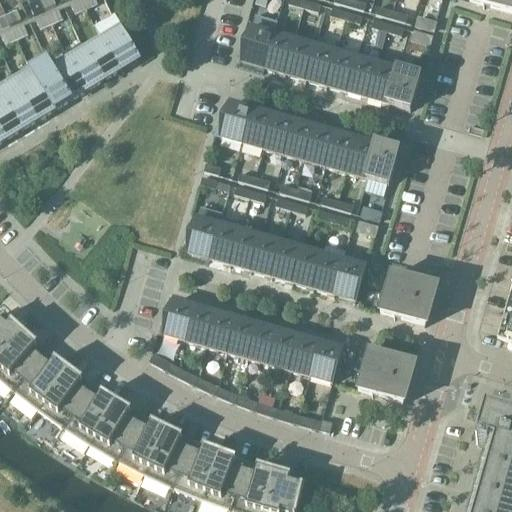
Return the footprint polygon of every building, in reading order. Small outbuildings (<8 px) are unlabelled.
[(49,0),(40,4),(45,14),(55,9),(51,0),(49,0)] [(89,0),(82,4),(86,13),(97,8),(93,0),(89,0)] [(335,0),(334,7),(349,11),(351,3),(340,0),(335,0)] [(511,0),(470,0),(469,6),(511,18),(511,0)] [(288,9),(303,13),(305,5),(290,1),(288,9)] [(351,3),(349,11),(364,16),(366,7),(351,3)] [(45,14),(40,4),(29,9),(34,18),(45,14)] [(86,13),(82,4),(71,8),(75,18),(86,13)] [(305,5),(303,13),(318,18),(320,9),(305,5)] [(375,19),(390,23),(393,15),(378,11),(375,19)] [(330,21),(345,25),(347,17),(332,13),(330,21)] [(6,19),(10,29),(21,24),(17,14),(6,19)] [(47,19),(51,29),(62,24),(58,14),(47,19)] [(393,15),(390,23),(405,27),(408,19),(393,15)] [(347,17),(345,25),(360,30),(362,21),(347,17)] [(0,21),(0,33),(10,29),(6,19),(0,21)] [(51,29),(47,19),(36,24),(40,33),(51,29)] [(416,30),(433,35),(435,27),(418,22),(416,30)] [(371,33),(387,37),(389,29),(374,25),(371,33)] [(12,34),(17,44),(28,39),(23,29),(12,34)] [(389,29),(387,37),(401,42),(404,33),(389,29)] [(264,73),(273,39),(252,32),(242,67),(264,73)] [(102,44),(120,74),(138,63),(120,33),(102,44)] [(17,44),(12,34),(1,39),(5,49),(17,44)] [(414,36),(412,45),(429,50),(431,41),(414,36)] [(264,73),(284,79),(294,45),(273,39),(264,73)] [(102,44),(85,54),(104,84),(120,74),(102,44)] [(284,79),(305,85),(315,51),(294,45),(284,79)] [(305,85),(326,91),(336,56),(315,51),(305,85)] [(85,54),(69,64),(87,94),(104,84),(85,54)] [(326,91),(347,97),(357,62),(336,56),(326,91)] [(347,97),(367,103),(377,68),(357,62),(347,97)] [(48,64),(47,65),(71,104),(87,94),(69,64),(53,73),(48,64)] [(31,75),(54,114),(71,104),(47,65),(31,75)] [(398,74),(377,68),(367,103),(388,109),(398,74)] [(388,109),(410,115),(420,81),(398,74),(388,109)] [(54,114),(31,75),(14,85),(38,124),(54,114)] [(14,85),(0,93),(0,98),(22,134),(38,124),(14,85)] [(0,135),(5,144),(22,134),(0,98),(0,100),(2,104),(0,105),(0,135)] [(220,142),(242,148),(252,114),(230,107),(220,142)] [(242,148),(263,154),(273,120),(252,114),(242,148)] [(263,154),(284,160),(294,126),(273,120),(263,154)] [(284,160),(304,166),(314,132),(294,126),(284,160)] [(304,166),(325,172),(335,137),(314,132),(304,166)] [(325,172),(346,178),(356,143),(335,137),(325,172)] [(346,178),(367,184),(377,149),(356,143),(346,178)] [(377,149),(367,184),(389,190),(399,156),(377,149)] [(206,168),(204,176),(219,180),(221,172),(206,168)] [(238,186),(253,190),(255,182),(240,178),(238,186)] [(202,182),(200,190),(215,194),(217,186),(202,182)] [(255,182),(253,190),(268,194),(270,186),(255,182)] [(279,197),(294,202),(297,194),(282,189),(279,197)] [(234,199),(249,204),(251,196),(236,191),(234,199)] [(297,194),(294,202),(309,206),(312,198),(297,194)] [(249,204),(264,208),(266,200),(251,196),(249,204)] [(321,209),(336,214),(338,205),(323,201),(321,209)] [(275,211),(290,216),(292,207),(277,203),(275,211)] [(338,205),(336,214),(351,218),(353,209),(338,205)] [(292,207),(290,216),(305,220),(307,212),(292,207)] [(187,258),(209,264),(219,229),(222,218),(200,211),(187,258)] [(361,221),(378,226),(381,217),(364,212),(361,221)] [(317,223),(332,228),(334,219),(319,215),(317,223)] [(334,219),(332,228),(347,232),(349,224),(334,219)] [(357,235),(374,240),(377,232),(360,227),(357,235)] [(209,264),(230,270),(240,235),(219,229),(209,264)] [(230,270),(251,276),(260,241),(240,235),(230,270)] [(251,276),(271,282),(281,247),(260,241),(251,276)] [(271,282),(292,288),(302,253),(281,247),(271,282)] [(292,288),(313,294),(323,259),(302,253),(292,288)] [(313,294),(334,299),(344,265),(323,259),(313,294)] [(344,265),(334,299),(356,306),(365,271),(344,265)] [(391,279),(386,298),(430,311),(436,291),(391,279)] [(511,297),(510,297),(503,319),(511,321),(511,297)] [(430,311),(386,298),(380,318),(424,331),(430,311)] [(164,340),(185,346),(195,312),(173,305),(164,340)] [(185,346),(206,352),(216,318),(195,312),(185,346)] [(0,319),(0,365),(25,337),(3,316),(0,319)] [(206,352),(227,358),(237,324),(216,318),(206,352)] [(511,321),(503,319),(497,341),(511,345),(511,321)] [(227,358),(248,364),(258,330),(237,324),(227,358)] [(248,364),(268,370),(278,335),(258,330),(248,364)] [(268,370),(289,376),(299,341),(278,335),(268,370)] [(0,365),(0,384),(14,396),(47,356),(25,337),(0,365)] [(289,376),(310,382),(320,347),(299,341),(289,376)] [(320,347),(310,382),(332,388),(342,354),(320,347)] [(14,396),(38,416),(69,373),(47,356),(14,396)] [(369,356),(363,376),(408,389),(413,369),(369,356)] [(149,366),(162,373),(166,365),(154,358),(149,366)] [(38,416),(63,433),(93,390),(69,373),(38,416)] [(176,381),(189,387),(193,380),(180,373),(176,381)] [(408,389),(363,376),(358,396),(402,408),(408,389)] [(195,391),(209,397),(212,389),(199,383),(195,391)] [(63,433),(89,450),(117,405),(93,390),(63,433)] [(215,400),(229,406),(232,397),(219,392),(215,400)] [(235,408),(249,413),(252,405),(238,400),(235,408)] [(89,450),(116,466),(142,420),(117,405),(89,450)] [(255,416),(269,420),(272,412),(258,407),(255,416)] [(276,423),(290,427),(293,418),(279,414),(276,423)] [(511,511),(511,422),(486,415),(476,450),(482,452),(476,473),(481,475),(470,511),(511,511)] [(119,468),(144,481),(167,433),(142,420),(116,466),(119,468)] [(297,429),(311,433),(313,424),(299,420),(297,429)] [(319,435),(329,438),(332,427),(322,424),(319,435)] [(144,481),(172,494),(193,445),(167,433),(144,481)] [(172,494),(201,505),(220,456),(193,445),(172,494)] [(201,505),(219,511),(231,511),(247,466),(220,456),(201,505)] [(263,511),(274,475),(247,466),(231,511),(263,511)] [(274,475),(263,511),(296,511),(304,482),(274,475)]
